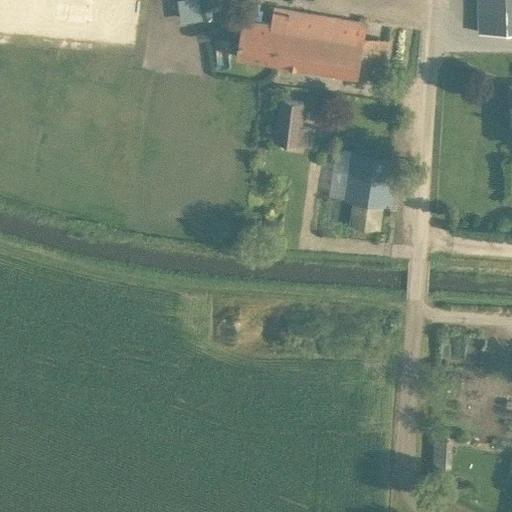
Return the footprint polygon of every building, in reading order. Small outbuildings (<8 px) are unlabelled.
[(511,0),(478,0),(479,11),(479,32),(511,31),(511,0)] [(236,55),(358,76),(367,22),(274,6),(271,22),(242,17),(236,55)] [(276,139),(312,144),(314,127),(301,126),(304,102),(281,99),(276,139)] [(336,147),(329,191),(395,201),(401,157),(336,147)] [(433,453),(432,465),(451,466),(452,454),(433,453)]
